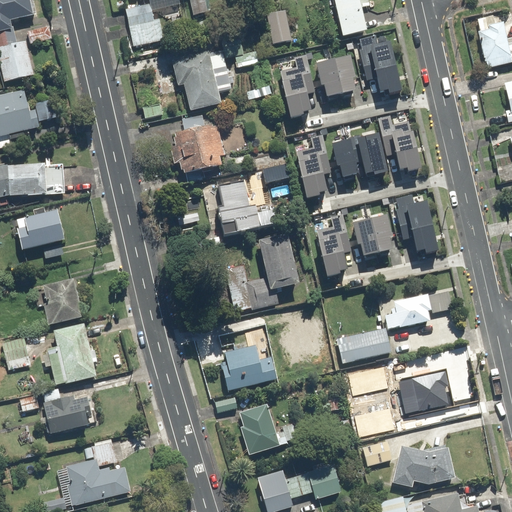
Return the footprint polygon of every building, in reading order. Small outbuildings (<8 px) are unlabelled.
[(17,44),(12,24),(35,19),(30,0),(0,0),(0,69),(4,84),(35,76),(26,42),(17,44)] [(162,22),(184,17),(179,0),(140,0),(141,2),(148,0),(150,0),(154,14),(160,13),(162,22)] [(204,0),(188,0),(193,16),(207,13),(204,0)] [(333,0),(342,39),(366,33),(361,10),(370,8),(368,0),(359,2),(358,0),(333,0)] [(148,5),(124,10),(132,48),(164,41),(159,20),(152,22),(148,5)] [(274,9),(266,10),(272,45),(291,41),(286,12),(275,14),(274,9)] [(487,70),(511,64),(511,42),(507,43),(503,23),(477,28),(484,64),(486,64),(487,70)] [(401,98),(391,49),(376,52),(374,40),(353,44),(361,80),(366,79),(371,104),(401,98)] [(242,43),(228,46),(234,70),(258,64),(256,52),(244,54),(242,43)] [(209,46),(170,54),(177,88),(183,87),(189,113),(220,107),(218,94),(230,92),(226,73),(215,75),(209,46)] [(315,94),(306,58),(295,61),(297,71),(280,75),(291,121),(312,116),(307,96),(315,94)] [(350,60),(317,68),(323,95),(326,94),(329,104),(358,97),(350,60)] [(270,87),(246,92),(248,102),(272,96),(270,87)] [(25,134),(40,131),(38,125),(56,121),(51,101),(35,105),(36,111),(27,113),(23,92),(0,96),(0,139),(6,138),(7,142),(25,138),(25,134)] [(163,104),(141,108),(144,120),(165,116),(163,104)] [(202,114),(182,118),(185,133),(174,135),(176,145),(170,146),(173,162),(178,161),(181,177),(220,169),(217,158),(225,157),(218,123),(205,126),(202,114)] [(419,174),(409,125),(394,128),(392,116),(371,121),(379,156),(384,155),(389,180),(419,174)] [(333,171),(324,134),(313,137),(315,147),(298,151),(309,197),(330,193),(325,172),(333,171)] [(368,137),(335,144),(341,171),(344,171),(347,180),(376,173),(368,137)] [(285,146),(253,152),(256,170),(288,163),(285,146)] [(7,167),(0,168),(0,200),(8,198),(64,197),(64,165),(7,167)] [(354,181),(333,186),(336,200),(357,195),(354,181)] [(243,182),(218,188),(222,208),(217,209),(223,237),(279,225),(276,211),(258,215),(256,206),(249,208),(243,182)] [(434,256),(424,207),(409,210),(407,198),(386,202),(394,238),(399,237),(404,262),(434,256)] [(13,222),(21,253),(65,243),(57,211),(13,222)] [(348,252),(339,216),(328,219),(330,229),(313,233),(324,279),(345,274),(340,254),(348,252)] [(383,218),(350,226),(356,253),(360,252),(362,262),(391,255),(383,218)] [(244,266),(225,270),(234,316),(282,306),(279,292),(300,288),(288,234),(257,241),(265,280),(247,284),(244,266)] [(74,279),(33,292),(40,311),(45,309),(51,327),(86,316),(74,279)] [(8,281),(0,283),(0,300),(13,297),(8,281)] [(230,317),(223,290),(192,298),(199,325),(230,317)] [(397,316),(386,318),(388,331),(430,323),(429,315),(453,310),(450,292),(395,303),(397,316)] [(85,326),(53,333),(57,349),(47,351),(54,388),(97,379),(94,365),(98,364),(94,345),(89,346),(85,326)] [(385,330),(336,341),(341,365),(390,354),(385,330)] [(24,337),(0,343),(0,344),(8,374),(30,367),(27,357),(48,351),(45,337),(25,342),(24,337)] [(228,366),(221,367),(227,394),(275,382),(266,345),(225,355),(228,366)] [(393,389),(388,364),(363,369),(368,392),(373,391),(374,393),(393,389)] [(389,402),(393,422),(410,419),(409,414),(448,407),(445,390),(448,390),(445,373),(410,379),(412,385),(402,387),(404,399),(389,402)] [(74,397),(42,403),(48,436),(89,429),(87,419),(92,418),(88,399),(75,401),(74,397)] [(232,399),(215,403),(217,412),(234,409),(232,399)] [(476,403),(454,408),(457,420),(479,416),(476,403)] [(280,449),(279,442),(285,440),(285,444),(297,441),(292,424),(273,429),(271,421),(267,422),(262,406),(238,413),(243,430),(239,430),(247,458),(280,449)] [(388,444),(362,450),(367,468),(392,462),(388,444)] [(448,450),(428,454),(400,448),(392,485),(412,490),(414,484),(428,487),(455,481),(448,450)] [(96,461),(66,468),(70,487),(66,488),(72,509),(129,494),(123,469),(100,475),(96,461)] [(283,472),(257,480),(265,511),(284,511),(294,509),(291,501),(312,495),(315,503),(341,495),(332,461),(304,468),(306,475),(285,480),(283,472)] [(477,511),(477,509),(461,511),(458,496),(422,503),(423,511),(477,511)] [(406,511),(403,497),(376,503),(378,511),(406,511)] [(64,499),(43,504),(44,511),(58,511),(66,510),(64,499)]
